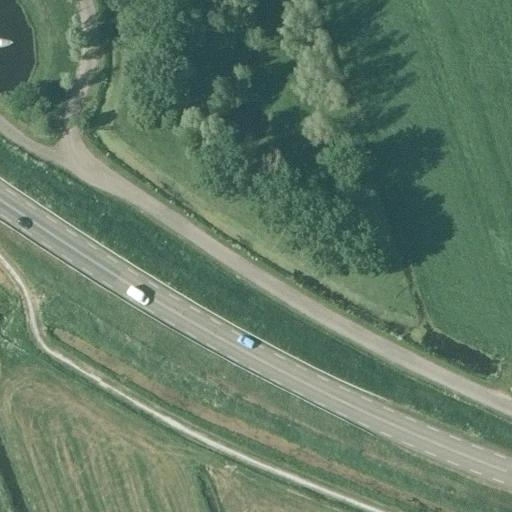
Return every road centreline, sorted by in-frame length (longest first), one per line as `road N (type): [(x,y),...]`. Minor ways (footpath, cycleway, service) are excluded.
road 1 (secondary): [(511,474),(331,398),(216,338),(0,202)]
road 2 (unclassified): [(511,407),(245,269),(100,168),(69,130)]
